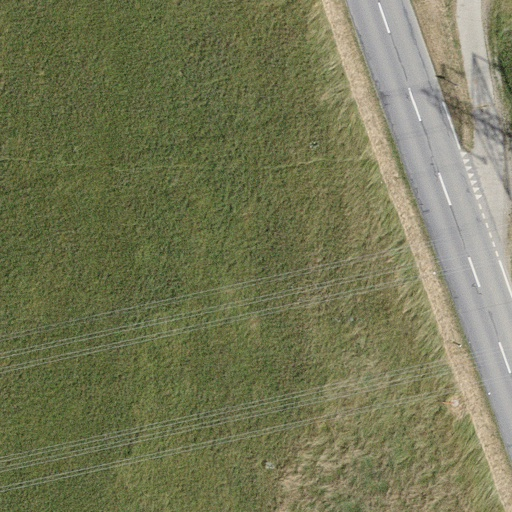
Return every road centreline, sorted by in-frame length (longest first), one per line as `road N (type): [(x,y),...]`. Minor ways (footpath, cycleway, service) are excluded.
road 1 (secondary): [(382,0),(511,398)]
road 2 (track): [(478,301),(489,180),(468,11),(474,0)]
